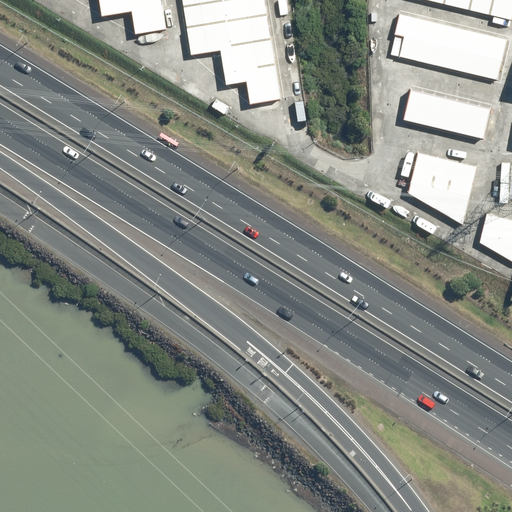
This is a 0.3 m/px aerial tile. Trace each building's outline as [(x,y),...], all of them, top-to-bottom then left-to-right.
[(162,0),(101,0),(104,14),(132,9),(136,33),(167,27),(162,0)] [(266,0),(183,0),(193,53),(223,48),(229,82),(248,79),(252,103),(283,98),(266,0)] [(511,0),(429,0),(511,19),(511,17),(511,0)] [(401,55),(497,78),(507,39),(401,14),(396,31),(405,34),(401,55)] [(294,43),(292,27),(283,28),(285,44),(294,43)] [(179,79),(155,63),(151,70),(174,86),(179,79)] [(484,138),(492,108),(413,88),(405,118),(484,138)] [(463,223),(478,166),(420,152),(410,191),(463,223)] [(511,218),(487,213),(481,240),(511,258),(511,218)]
